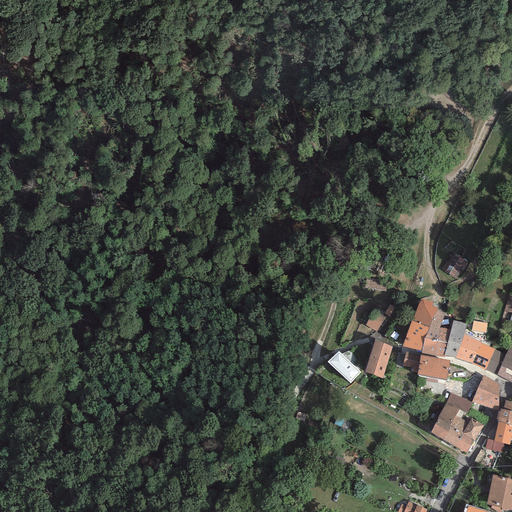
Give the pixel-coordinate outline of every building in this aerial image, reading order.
[(446,259),(441,267),(456,276),(466,259),(452,251),(447,260),(446,259)] [(511,297),(507,297),(503,313),(511,314),(511,297)] [(422,303),(419,307),(402,351),(421,356),(424,343),(429,332),(436,312),(431,310),(433,306),(422,303)] [(389,306),(384,315),(389,317),(394,308),(389,306)] [(376,308),(365,327),(376,334),(381,326),(383,327),(386,319),(382,317),(385,313),(376,308)] [(444,316),(436,312),(429,332),(424,343),(437,345),(439,331),(444,316)] [(450,333),(444,359),(456,361),(464,338),(466,327),(453,324),(450,333)] [(437,345),(436,358),(444,359),(450,333),(439,331),(437,345)] [(481,344),(464,338),(456,361),(471,367),(481,344)] [(424,343),(421,356),(436,359),(436,358),(437,345),(424,343)] [(495,351),(481,344),(471,367),(485,373),(495,351)] [(374,346),(365,377),(382,382),(392,351),(374,346)] [(511,386),(511,348),(510,347),(505,356),(497,379),(511,386)] [(505,356),(495,351),(485,373),(497,379),(505,356)] [(421,358),(405,354),(403,368),(402,368),(412,370),(412,374),(418,375),(420,360),(421,358)] [(339,357),(327,368),(350,388),(360,377),(339,357)] [(417,382),(446,388),(450,366),(420,360),(418,375),(417,382)] [(498,387),(483,378),(472,405),(498,414),(498,387)] [(472,405),(450,395),(446,405),(465,414),(467,415),(472,405)] [(498,425),(494,445),(510,448),(510,445),(511,444),(511,405),(505,404),(502,414),(501,414),(497,425),(498,425)] [(465,414),(446,405),(438,424),(462,439),(471,423),(463,418),(465,414)] [(306,415),(298,413),(296,420),(304,422),(306,415)] [(484,430),(471,423),(462,439),(474,446),(484,430)] [(462,439),(438,424),(431,439),(467,459),(474,446),(462,439)] [(345,458),(336,453),(331,461),(341,466),(345,458)] [(511,511),(511,484),(507,482),(492,479),(486,508),(494,511),(500,511),(501,511),(503,511),(511,511)] [(402,506),(398,511),(425,511),(414,507),(415,506),(408,503),(406,508),(402,506)]
